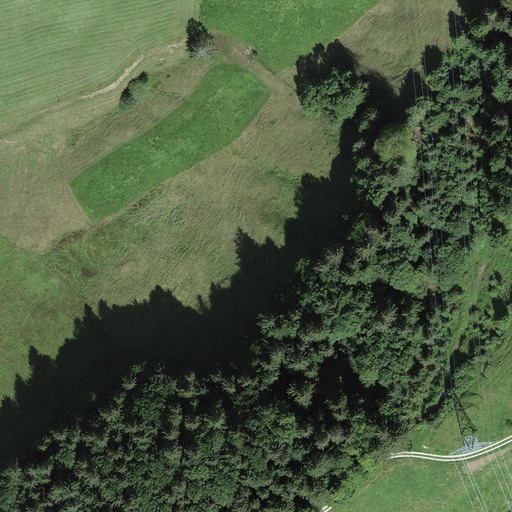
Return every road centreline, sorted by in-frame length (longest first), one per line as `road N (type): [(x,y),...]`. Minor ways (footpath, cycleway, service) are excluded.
road 1 (track): [(324,511),(385,458),(460,457),(511,438)]
road 2 (track): [(0,131),(79,99),(178,40)]
